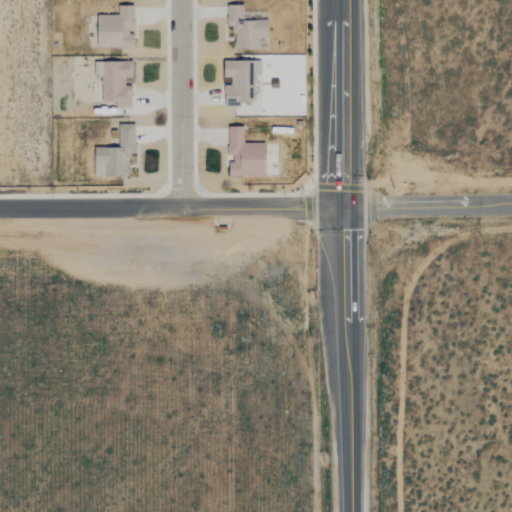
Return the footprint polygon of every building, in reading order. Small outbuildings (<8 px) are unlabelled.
[(268,38),(268,20),(244,21),(244,5),(227,6),(227,27),(234,27),(234,50),(259,50),(259,38),(268,38)] [(134,7),(118,7),(118,16),(97,16),(97,48),(134,48),(134,31),(134,7)] [(261,61),(223,61),(223,78),(226,78),(226,107),(241,107),(241,103),(254,103),(254,76),(261,76),(261,61)] [(101,104),(115,104),(115,109),(132,108),(132,86),(125,86),(125,79),(133,79),(132,62),(94,63),(94,77),(101,77),(101,104)] [(95,148),(94,177),(128,178),(129,154),(135,154),(135,125),(118,125),(118,148),(95,148)] [(265,144),(243,144),(243,128),(227,128),(227,160),(228,160),(228,177),(265,177),(265,144)]
